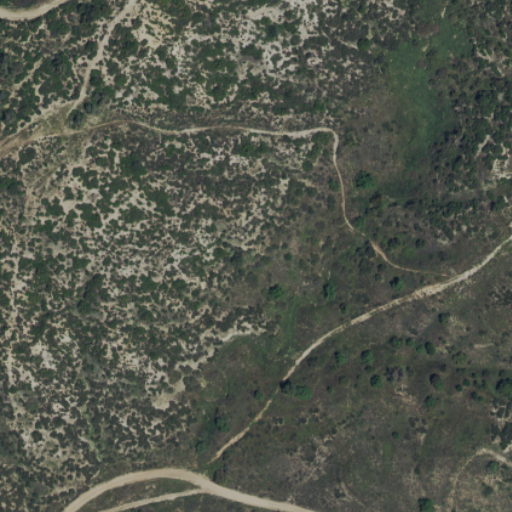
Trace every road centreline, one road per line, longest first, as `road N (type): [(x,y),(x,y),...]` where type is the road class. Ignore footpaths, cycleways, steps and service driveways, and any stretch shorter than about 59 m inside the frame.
road 1 (track): [(82,498),(97,462),(195,405),(328,379),(379,415),(384,446),(473,511)]
road 2 (track): [(58,511),(82,498),(177,511)]
